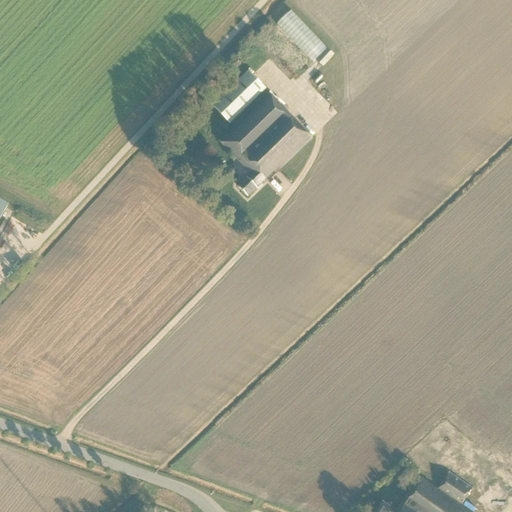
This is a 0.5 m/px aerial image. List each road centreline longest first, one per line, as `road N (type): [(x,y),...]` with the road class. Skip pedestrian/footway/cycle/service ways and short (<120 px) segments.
road 1 (track): [(4,278),(264,0)]
road 2 (unclassified): [(217,511),(177,488),(0,425)]
road 3 (track): [(316,120),(442,0)]
